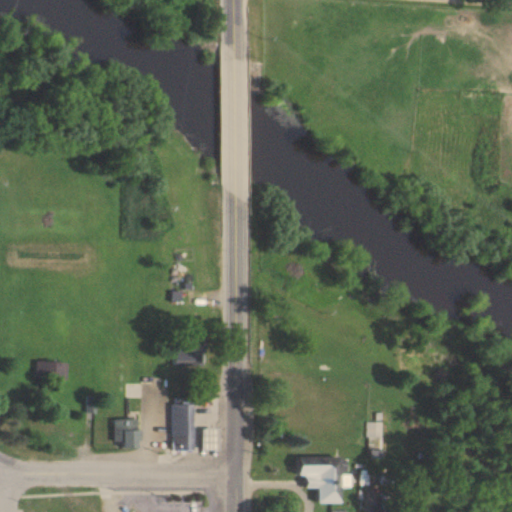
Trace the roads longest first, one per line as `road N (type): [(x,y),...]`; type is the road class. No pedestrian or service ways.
road 1 (tertiary): [(236,193),(235,475)]
road 2 (tertiary): [(235,475),(12,474)]
road 3 (tertiary): [(234,51),(236,193)]
